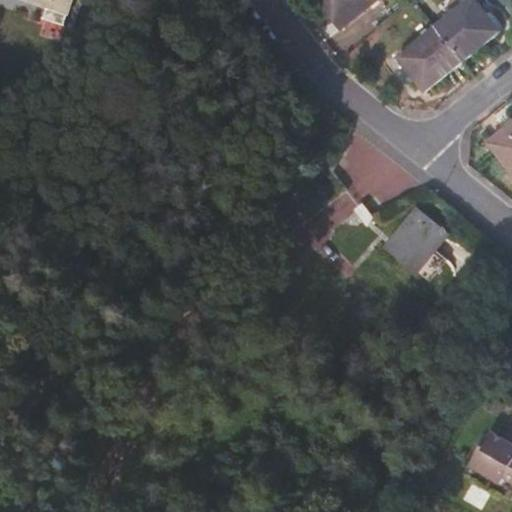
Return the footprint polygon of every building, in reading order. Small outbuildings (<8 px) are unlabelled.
[(0,0),(0,6),(47,21),(53,0),(0,0)] [(317,0),(335,21),(345,14),(351,22),(379,0),(317,0)] [(466,0),(432,25),(462,60),(498,31),(470,0),(466,0)] [(345,14),(335,21),(342,30),(351,22),(345,14)] [(422,93),(462,60),(432,25),(393,59),(422,93)] [(511,127),(488,147),(511,178),(511,127)] [(432,229),(408,261),(425,273),(419,281),(449,302),(458,287),(447,279),(465,252),(432,229)] [(425,273),(408,261),(402,269),(419,281),(425,273)] [(511,445),(491,433),(470,467),(501,485),(505,480),(511,483),(511,445)] [(384,511),(387,504),(375,499),(371,499),(366,511),(384,511)]
